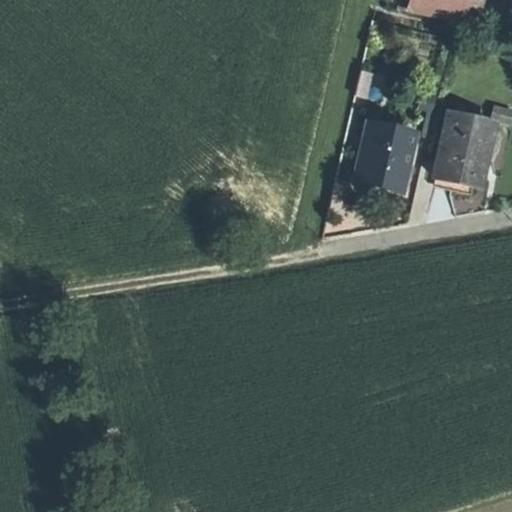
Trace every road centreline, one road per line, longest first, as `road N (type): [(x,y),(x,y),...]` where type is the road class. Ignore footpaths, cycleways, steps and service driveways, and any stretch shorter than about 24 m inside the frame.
road 1 (track): [(0,310),(319,255)]
road 2 (residential): [(319,255),(511,221)]
